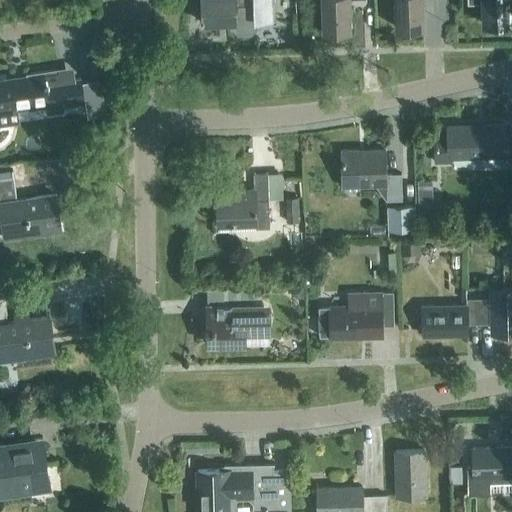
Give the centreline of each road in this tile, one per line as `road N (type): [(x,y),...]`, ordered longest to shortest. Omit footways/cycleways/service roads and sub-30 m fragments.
road 1 (residential): [(142,123),(270,121),(360,109),(511,73)]
road 2 (residential): [(145,423),(281,421),(511,381)]
road 3 (residential): [(145,423),(142,123)]
road 4 (residential): [(140,11),(0,34)]
